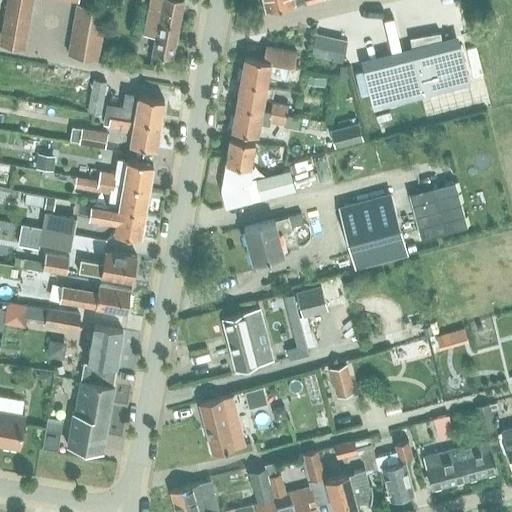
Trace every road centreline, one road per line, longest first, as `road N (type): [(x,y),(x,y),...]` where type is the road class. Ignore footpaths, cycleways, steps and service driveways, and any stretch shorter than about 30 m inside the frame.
road 1 (residential): [(129,511),(200,82)]
road 2 (residential): [(200,82),(0,49)]
road 3 (residential): [(125,511),(0,489)]
